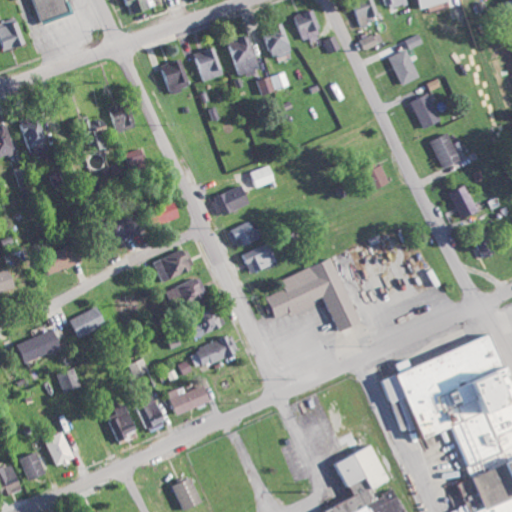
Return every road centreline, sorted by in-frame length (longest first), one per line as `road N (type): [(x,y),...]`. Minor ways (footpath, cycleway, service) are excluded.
road 1 (residential): [(281,394),(100,0)]
road 2 (residential): [(511,348),(328,0)]
road 3 (residential): [(23,511),(281,394)]
road 4 (residential): [(0,84),(243,0)]
road 5 (residential): [(281,394),(511,289)]
road 6 (residential): [(204,226),(1,326)]
